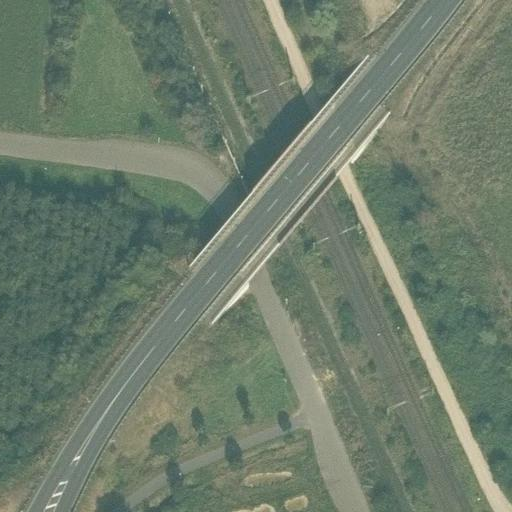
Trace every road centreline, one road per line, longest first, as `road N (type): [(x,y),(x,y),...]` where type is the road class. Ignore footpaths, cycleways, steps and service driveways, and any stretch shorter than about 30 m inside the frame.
road 1 (secondary): [(452,0),(127,389),(52,511)]
road 2 (unclassified): [(356,511),(228,208),(208,180),(183,166),(0,143)]
road 3 (track): [(268,0),(503,511)]
